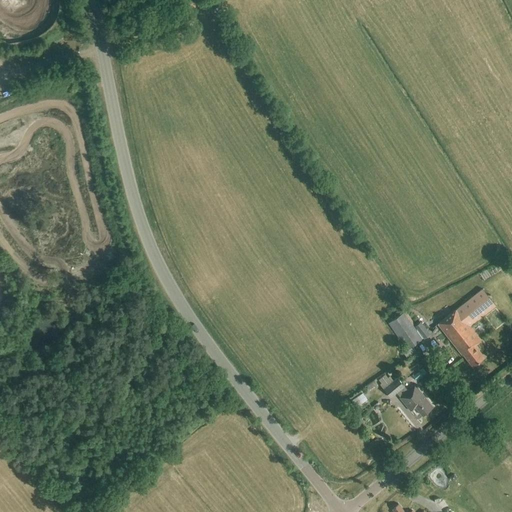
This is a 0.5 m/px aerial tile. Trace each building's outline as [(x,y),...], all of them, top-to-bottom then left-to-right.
[(473,367),(484,357),(475,346),(480,342),(481,341),(470,327),(496,307),(483,290),(457,310),(439,325),(463,355),(473,367)] [(388,323),(407,351),(422,340),(404,312),(388,323)] [(421,323),(418,324),(414,327),(423,339),(429,335),(421,323)] [(415,385),(408,391),(397,378),(393,381),(389,376),(387,378),(385,375),(378,380),(381,384),(379,385),(390,399),(396,394),(410,411),(415,407),(422,416),(433,407),(415,385)] [(347,399),(351,406),(363,399),(359,392),(347,399)]
